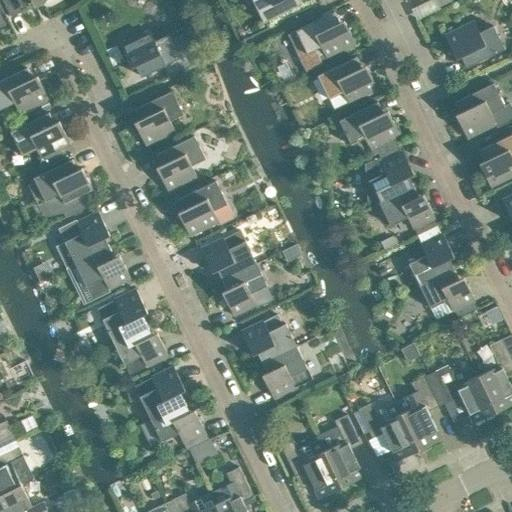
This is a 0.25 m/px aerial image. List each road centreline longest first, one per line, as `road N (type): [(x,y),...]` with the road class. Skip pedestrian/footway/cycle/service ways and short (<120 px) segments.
road 1 (residential): [(282,511),(42,24)]
road 2 (residential): [(511,310),(360,0)]
